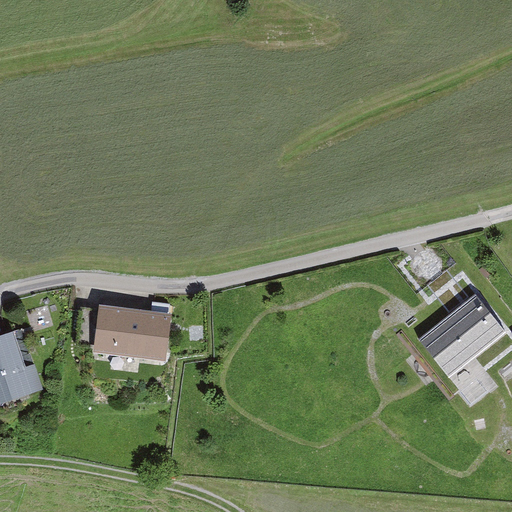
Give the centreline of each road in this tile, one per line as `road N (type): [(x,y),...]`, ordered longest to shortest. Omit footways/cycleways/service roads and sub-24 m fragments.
road 1 (residential): [(511,213),(192,287),(43,282),(0,296)]
road 2 (track): [(228,511),(147,478),(0,457)]
